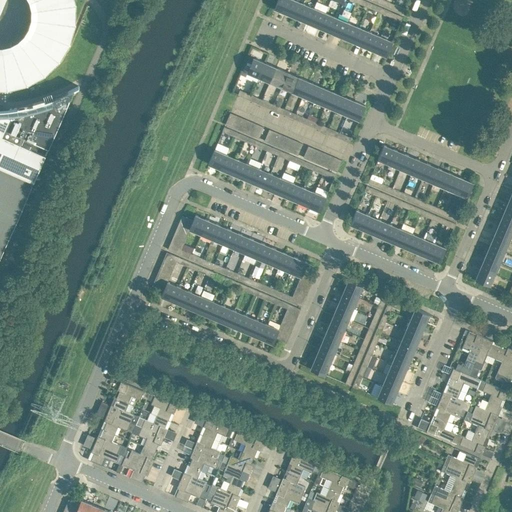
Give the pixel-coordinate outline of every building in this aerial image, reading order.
[(0,0),(0,86),(7,86),(26,82),(43,72),(57,59),(67,42),(73,23),(73,4),(72,0),(0,0)] [(286,13),(291,0),(278,0),(275,8),(286,13)] [(297,18),(303,4),(294,0),(291,0),(286,13),(297,18)] [(395,4),(384,0),(383,0),(382,4),(393,9),(395,4)] [(380,7),(369,2),(367,7),(378,12),(380,7)] [(308,22),(314,8),(303,4),(297,18),(308,22)] [(406,9),(395,4),(393,9),(404,13),(406,9)] [(392,12),(380,7),(378,12),(390,16),(392,12)] [(319,27),(325,13),(314,8),(308,22),(319,27)] [(401,21),(402,16),(392,12),(390,16),(401,21)] [(330,32),(336,18),(325,13),(319,27),(330,32)] [(342,37),(348,22),(336,18),(330,32),(342,37)] [(353,41),(359,27),(348,22),(342,37),(353,41)] [(364,46),(370,32),(359,27),(353,41),(364,46)] [(375,51),(381,37),(370,32),(364,46),(375,51)] [(386,55),(392,41),(381,37),(375,51),(386,55)] [(259,77),(265,63),(253,58),(248,72),(259,77)] [(270,81),(276,67),(265,63),(259,77),(270,81)] [(281,86),(287,72),(276,67),(270,81),(281,86)] [(292,91),(298,77),(287,72),(281,86),(292,91)] [(303,96),(309,82),(298,77),(292,91),(303,96)] [(315,100),(320,86),(309,82),(303,96),(315,100)] [(325,105),(332,91),(320,86),(315,100),(325,105)] [(0,258),(33,182),(75,88),(72,89),(70,90),(67,92),(64,93),(61,94),(59,95),(56,96),(53,97),(50,98),(47,99),(45,100),(42,101),(39,102),(36,103),(33,104),(30,105),(27,105),(24,106),(21,107),(18,107),(15,108),(12,108),(10,109),(0,104),(0,258)] [(251,95),(240,90),(238,94),(249,99),(251,95)] [(337,110),(343,96),(332,91),(325,105),(337,110)] [(262,100),(251,95),(249,99),(260,104),(262,100)] [(348,115),(354,100),(343,96),(337,110),(348,115)] [(273,104),(262,100),(260,104),(271,109),(273,104)] [(359,119),(365,105),(354,100),(348,115),(359,119)] [(284,109),(273,104),(271,109),(283,113),(284,109)] [(296,114),(284,109),(283,113),(294,118),(296,114)] [(231,126),(236,115),(230,113),(226,124),(231,126)] [(305,123),(307,119),(296,114),(294,118),(305,123)] [(316,128),(318,123),(320,119),(309,114),(307,119),(305,123),(316,128)] [(237,129),(242,117),(236,115),(231,126),(237,129)] [(242,131),(247,120),(242,117),(237,129),(242,131)] [(248,133),(253,122),(247,120),(242,131),(248,133)] [(254,136),(258,124),(253,122),(248,133),(254,136)] [(329,128),(318,123),(316,128),(327,132),(329,128)] [(264,127),(258,124),(254,136),(259,138),(264,127)] [(236,132),(224,127),(222,131),(234,136),(236,132)] [(340,133),(329,128),(327,132),(338,137),(340,133)] [(271,143),(275,132),(269,129),(265,140),(271,143)] [(247,136),(236,132),(234,136),(245,141),(247,136)] [(276,145),(281,134),(275,132),(271,143),(276,145)] [(351,137),(340,133),(338,137),(349,142),(351,137)] [(282,148),(286,136),(281,134),(276,145),(282,148)] [(256,145),(258,141),(247,136),(245,141),(256,145)] [(287,150),(292,139),(286,136),(282,148),(287,150)] [(293,152),(298,141),(292,139),(287,150),(293,152)] [(269,146),(258,141),(256,145),(267,150),(269,146)] [(303,143),(298,141),(293,152),(298,155),(303,143)] [(389,164),(396,150),(384,145),(378,159),(389,164)] [(280,150),(269,146),(267,150),(278,155),(280,150)] [(309,159),(314,148),(308,146),(304,157),(309,159)] [(315,162),(319,150),(314,148),(309,159),(315,162)] [(220,168),(226,154),(215,149),(209,164),(220,168)] [(291,155),(280,150),(278,155),(289,160),(291,155)] [(320,164),(325,153),(319,150),(315,162),(320,164)] [(401,169),(407,154),(396,150),(389,164),(401,169)] [(326,166),(331,155),(325,153),(320,164),(326,166)] [(231,173),(237,159),(226,154),(220,168),(231,173)] [(411,173),(418,159),(407,154),(401,169),(411,173)] [(300,164),(302,160),(291,155),(289,160),(300,164)] [(331,169),(336,157),(331,155),(326,166),(331,169)] [(337,171),(342,160),(336,157),(331,169),(337,171)] [(242,178),(248,164),(237,159),(231,173),(242,178)] [(423,178),(429,164),(418,159),(411,173),(423,178)] [(313,165),(302,160),(300,164),(312,169),(313,165)] [(253,182),(259,168),(248,164),(242,178),(253,182)] [(434,183),(440,168),(429,164),(423,178),(434,183)] [(323,174),(325,169),(313,165),(312,169),(323,174)] [(264,187),(270,173),(259,168),(253,182),(264,187)] [(445,187),(451,173),(440,168),(434,183),(445,187)] [(334,179),(335,174),(325,169),(323,174),(334,179)] [(275,192),(281,178),(270,173),(264,187),(275,192)] [(456,192),(462,178),(451,173),(445,187),(456,192)] [(286,197),(292,182),(281,178),(275,192),(286,197)] [(467,197),(473,182),(462,178),(456,192),(467,197)] [(379,187),(381,183),(370,179),(368,183),(379,187)] [(297,201),(303,187),(292,182),(286,197),(297,201)] [(392,188),(381,183),(379,187),(390,192),(392,188)] [(367,186),(365,190),(376,195),(378,191),(367,186)] [(309,206),(315,192),(303,187),(297,201),(309,206)] [(401,197),(403,193),(392,188),(390,192),(401,197)] [(389,195),(378,191),(376,195),(387,200),(389,195)] [(320,211),(326,197),(315,192),(309,206),(320,211)] [(414,197),(403,193),(401,197),(412,202),(414,197)] [(400,200),(389,195),(387,200),(398,204),(400,200)] [(423,206),(425,202),(414,197),(412,202),(423,206)] [(411,205),(400,200),(398,204),(409,209),(411,205)] [(435,211),(436,207),(425,202),(423,206),(435,211)] [(422,210),(411,205),(409,209),(421,214),(422,210)] [(448,212),(436,207),(435,211),(446,216),(448,212)] [(362,229),(368,214),(357,210),(350,224),(362,229)] [(434,214),(422,210),(421,214),(432,219),(434,214)] [(457,221),(459,216),(448,212),(446,216),(457,221)] [(511,228),(511,215),(504,213),(499,223),(511,228)] [(201,233),(207,219),(196,214),(193,220),(191,226),(190,229),(201,233)] [(373,233),(379,219),(368,214),(362,229),(373,233)] [(443,223),(445,219),(434,214),(432,219),(443,223)] [(193,220),(189,218),(182,215),(180,221),(191,226),(193,220)] [(212,238),(218,224),(207,219),(201,233),(212,238)] [(384,238),(390,224),(379,219),(373,233),(384,238)] [(455,224),(445,219),(443,223),(454,228),(455,224)] [(191,226),(180,221),(177,227),(188,231),(190,229),(191,226)] [(511,232),(511,228),(499,223),(494,235),(509,241),(511,232)] [(223,243),(229,228),(218,224),(212,238),(223,243)] [(395,243),(401,229),(390,224),(384,238),(395,243)] [(188,231),(177,227),(175,232),(186,237),(188,231)] [(234,247),(240,233),(229,228),(223,243),(234,247)] [(406,248),(412,233),(401,229),(395,243),(406,248)] [(184,243),(186,237),(175,232),(173,238),(184,243)] [(245,252),(251,238),(240,233),(234,247),(245,252)] [(417,252),(423,238),(412,233),(406,248),(417,252)] [(504,252),(509,241),(494,235),(490,246),(504,252)] [(181,248),(184,243),(173,238),(170,243),(181,248)] [(256,257),(263,243),(251,238),(245,252),(256,257)] [(428,257),(434,243),(423,238),(417,252),(428,257)] [(179,254),(181,249),(181,248),(170,243),(168,249),(179,254)] [(268,262),(274,247),(263,243),(256,257),(268,262)] [(440,262),(446,247),(434,243),(428,257),(440,262)] [(499,263),(504,252),(490,246),(485,257),(499,263)] [(279,266),(285,252),(274,247),(268,262),(279,266)] [(192,254),(181,249),(179,254),(190,258),(192,254)] [(175,262),(176,261),(178,256),(167,252),(164,257),(175,262)] [(290,271),(296,257),(285,252),(279,266),(290,271)] [(203,259),(192,254),(190,258),(201,263),(203,259)] [(187,266),(189,261),(178,256),(176,261),(187,266)] [(175,262),(164,257),(162,263),(173,267),(175,262)] [(301,276),(302,273),(305,268),(307,262),(296,257),(290,271),(301,276)] [(495,274),(499,263),(485,257),(480,268),(495,274)] [(214,263),(203,259),(201,263),(212,268),(214,263)] [(198,271),(200,266),(189,261),(187,266),(198,271)] [(171,273),(173,267),(162,263),(160,268),(171,273)] [(226,268),(214,263),(212,268),(224,273),(226,268)] [(211,271),(200,266),(198,271),(209,275),(211,271)] [(169,278),(171,273),(160,268),(157,274),(169,278)] [(237,273),(226,268),(224,273),(235,277),(237,273)] [(314,278),(316,272),(305,268),(302,273),(314,278)] [(490,285),(495,274),(480,268),(475,279),(490,285)] [(221,280),(222,275),(211,271),(209,275),(221,280)] [(248,278),(237,273),(235,277),(246,282),(248,278)] [(311,284),(314,278),(302,273),(301,276),(300,279),(311,284)] [(169,278),(157,274),(155,279),(166,284),(167,282),(169,278)] [(234,280),(222,275),(221,280),(232,285),(234,280)] [(257,287),(259,282),(248,278),(246,282),(257,287)] [(166,284),(155,279),(152,285),(164,290),(166,284)] [(309,289),(311,284),(300,279),(298,284),(309,289)] [(358,297),(363,286),(349,279),(344,291),(358,297)] [(243,289),(245,285),(234,280),(232,285),(243,289)] [(173,300),(179,286),(167,282),(166,284),(164,290),(161,295),(173,300)] [(270,287),(259,282),(257,287),(268,292),(270,287)] [(307,295),(309,289),(298,284),(295,290),(307,295)] [(254,294),(256,290),(245,285),(243,289),(254,294)] [(184,305),(190,291),(179,286),(173,300),(184,305)] [(281,292),(270,287),(268,292),(279,296),(281,292)] [(265,299),(267,294),(256,290),(254,294),(265,299)] [(304,300),(307,295),(295,290),(293,295),(304,300)] [(195,310),(201,296),(190,291),(184,305),(195,310)] [(353,308),(358,297),(344,291),(339,302),(353,308)] [(292,296),(281,292),(279,296),(290,301),(292,296)] [(276,304),(278,299),(267,294),(265,299),(276,304)] [(387,296),(383,294),(378,305),(383,307),(387,296)] [(302,306),(304,300),(293,295),(292,296),(290,301),(302,306)] [(206,314),(212,301),(201,296),(195,310),(206,314)] [(390,297),(386,308),(390,310),(395,299),(390,297)] [(287,308),(289,304),(278,299),(276,304),(287,308)] [(217,319),(223,305),(212,301),(206,314),(217,319)] [(349,319),(353,308),(339,302),(334,313),(349,319)] [(289,304),(287,308),(287,309),(298,314),(301,309),(289,304)] [(228,324),(234,310),(223,305),(217,319),(228,324)] [(378,318),(383,307),(378,305),(374,316),(378,318)] [(385,321),(390,310),(386,308),(381,319),(385,321)] [(425,325),(430,314),(415,308),(411,319),(425,325)] [(298,314),(287,309),(285,315),(296,320),(298,314)] [(240,329),(246,315),(234,310),(228,324),(240,329)] [(344,330),(349,319),(334,313),(329,324),(344,330)] [(251,333),(257,320),(246,315),(240,329),(251,333)] [(296,320),(285,315),(282,320),(294,325),(296,320)] [(373,329),(378,318),(374,316),(369,327),(373,329)] [(381,332),(385,321),(381,319),(376,331),(381,332)] [(420,336),(425,325),(411,319),(406,330),(420,336)] [(262,338),(268,324),(257,320),(251,333),(262,338)] [(294,325),(282,320),(280,326),(291,331),(294,325)] [(275,337),(278,331),(279,329),(268,324),(262,338),(273,343),(275,337)] [(344,330),(329,324),(325,335),(339,341),(344,330)] [(291,331),(280,326),(279,329),(278,331),(289,336),(291,331)] [(369,340),(373,329),(369,327),(364,339),(369,340)] [(415,347),(420,336),(406,330),(401,341),(415,347)] [(289,336),(278,331),(275,337),(286,342),(289,336)] [(376,344),(381,332),(376,331),(372,342),(376,344)] [(473,366),(485,337),(477,334),(476,336),(468,332),(462,347),(461,349),(469,352),(466,359),(464,366),(471,369),(473,366)] [(334,352),(339,341),(325,335),(320,346),(334,352)] [(494,357),(500,344),(500,343),(499,346),(492,343),(493,341),(485,337),(473,366),(481,369),(487,354),(494,357)] [(364,352),(369,340),(364,339),(360,350),(364,352)] [(410,358),(415,347),(401,341),(396,353),(410,358)] [(371,355),(376,344),(372,342),(367,353),(371,355)] [(502,381),(505,375),(511,358),(511,348),(508,347),(507,349),(500,346),(501,344),(500,344),(494,357),(502,361),(495,378),(502,381)] [(330,363),(334,352),(320,346),(315,357),(330,363)] [(359,363),(364,352),(360,350),(355,361),(359,363)] [(367,366),(371,355),(367,353),(362,364),(367,366)] [(410,358),(396,353),(392,363),(406,369),(410,358)] [(325,374),(330,363),(315,357),(311,368),(325,374)] [(511,358),(505,375),(502,381),(500,387),(506,390),(511,378),(511,358)] [(354,374),(359,363),(355,361),(350,372),(354,374)] [(401,381),(406,369),(392,363),(387,375),(401,381)] [(464,366),(458,363),(456,369),(469,374),(471,369),(464,366)] [(366,366),(367,366),(362,364),(357,375),(362,377),(367,379),(368,377),(366,377),(370,368),(366,366)] [(476,377),(469,374),(456,369),(453,368),(451,374),(450,377),(452,378),(449,385),(460,390),(464,382),(473,386),(473,385),(478,387),(480,382),(481,379),(476,377)] [(350,385),(354,374),(350,372),(345,383),(350,385)] [(357,388),(362,377),(357,375),(353,386),(357,388)] [(396,392),(401,381),(387,375),(382,386),(396,392)] [(506,390),(500,387),(481,379),(480,382),(478,387),(477,388),(491,394),(488,401),(499,406),(499,405),(502,398),(505,399),(508,391),(506,390)] [(140,399),(144,390),(121,380),(117,389),(120,390),(117,397),(114,396),(128,402),(131,395),(140,399)] [(457,397),(460,390),(449,385),(446,392),(443,391),(440,399),(467,410),(468,410),(471,403),(457,397)] [(391,403),(396,392),(382,386),(378,397),(391,403)] [(149,392),(146,399),(152,401),(151,403),(160,407),(157,415),(171,420),(169,419),(172,412),(174,413),(177,405),(149,392)] [(110,406),(108,412),(136,424),(139,416),(125,410),(128,402),(114,396),(114,397),(116,398),(113,405),(111,404),(110,406)] [(439,409),(436,416),(447,421),(451,413),(459,417),(460,415),(464,417),(467,410),(440,399),(438,405),(437,408),(439,409)] [(499,406),(488,401),(485,408),(476,405),(473,413),(495,423),(498,414),(496,413),(499,406)] [(492,430),(495,423),(473,413),(468,411),(464,419),(478,425),(475,432),(489,438),(489,437),(486,436),(489,429),(492,430)] [(101,427),(115,433),(118,426),(132,432),(134,428),(136,424),(108,412),(105,418),(104,420),(107,421),(104,428),(101,427)] [(139,416),(136,424),(164,436),(168,428),(165,427),(168,420),(171,421),(171,420),(157,415),(151,412),(147,419),(139,416)] [(418,426),(418,427),(422,428),(454,442),(458,434),(444,428),(447,421),(436,416),(433,423),(421,418),(418,426)] [(230,437),(233,428),(207,417),(203,425),(206,426),(203,433),(200,433),(214,439),(217,431),(230,437)] [(134,428),(132,432),(147,438),(144,446),(158,451),(156,450),(159,443),(161,444),(164,436),(136,424),(134,428)] [(88,433),(85,439),(95,443),(117,452),(123,455),(126,447),(121,445),(112,441),(115,433),(101,427),(101,428),(103,429),(100,436),(98,435),(97,437),(88,433)] [(237,430),(234,438),(246,444),(243,451),(257,457),(254,456),(257,449),(260,450),(263,441),(237,430)] [(485,445),(488,438),(489,438),(475,432),(472,439),(459,434),(456,443),(482,453),(485,445)] [(196,442),(194,448),(222,461),(224,456),(225,455),(219,453),(220,450),(211,446),(214,439),(200,433),(202,434),(199,441),(197,440),(196,442)] [(85,439),(83,445),(92,449),(91,451),(94,452),(91,459),(88,458),(88,459),(89,459),(102,464),(105,457),(119,463),(123,455),(117,452),(95,443),(85,439)] [(157,452),(158,451),(144,446),(141,453),(132,449),(131,452),(128,457),(151,466),(155,459),(152,458),(155,451),(157,452)] [(187,464),(201,470),(207,472),(210,465),(216,467),(219,469),(222,461),(194,448),(190,456),(192,457),(189,465),(187,464)] [(448,454),(444,462),(473,475),(477,466),(474,465),(477,458),(478,457),(466,452),(459,450),(456,457),(448,454)] [(224,456),(222,461),(250,473),(253,465),(251,464),(254,456),(256,457),(257,457),(243,451),(240,459),(231,455),(229,458),(224,456)] [(291,463),(288,470),(300,475),(303,468),(312,472),(313,471),(318,473),(321,466),(316,464),(293,454),(289,462),(291,463)] [(119,463),(116,471),(120,472),(123,464),(134,469),(130,477),(144,483),(145,482),(143,481),(145,474),(148,475),(151,466),(128,457),(123,455),(119,463)] [(222,461),(219,469),(224,471),(233,474),(230,482),(243,488),(241,487),(244,480),(247,481),(250,473),(222,461)] [(470,482),(473,475),(444,462),(442,468),(441,470),(456,476),(453,484),(464,488),(467,481),(470,482)] [(184,472),(180,479),(209,491),(211,486),(208,485),(205,484),(206,481),(198,477),(201,470),(187,464),(189,465),(186,472),(184,471),(184,472)] [(318,473),(314,482),(319,484),(323,476),(332,480),(329,488),(340,493),(343,486),(346,487),(350,478),(324,467),(321,466),(318,473)] [(297,483),(300,475),(288,470),(285,478),(283,477),(280,485),(302,495),(303,492),(306,487),(297,483)] [(174,495),(187,501),(191,493),(200,497),(196,505),(202,507),(206,498),(209,491),(180,479),(177,488),(179,488),(176,496),(174,495)] [(211,486),(209,491),(237,503),(240,495),(238,494),(241,487),(243,488),(230,482),(227,489),(218,486),(212,484),(211,486)] [(464,488),(453,484),(450,491),(435,485),(431,493),(460,505),(463,497),(461,496),(464,489),(464,488)] [(302,495),(280,485),(276,493),(278,494),(275,501),(287,506),(290,499),(299,503),(302,495)] [(317,491),(313,500),(336,509),(339,501),(337,500),(340,493),(329,488),(323,486),(320,493),(317,491)] [(427,494),(417,490),(414,498),(424,502),(427,494)] [(209,491),(206,498),(212,500),(211,502),(220,505),(216,511),(230,511),(231,511),(233,511),(237,503),(209,491)] [(457,511),(460,505),(431,493),(428,501),(443,507),(440,511),(457,511)] [(305,503),(305,505),(310,507),(319,511),(318,511),(334,511),(336,509),(313,500),(307,498),(306,502),(305,503)] [(77,509),(80,504),(68,499),(66,505),(77,509)] [(89,511),(93,504),(81,499),(80,504),(77,509),(75,511),(89,511)] [(284,511),(287,506),(275,501),(272,509),(270,508),(268,511),(284,511)]
